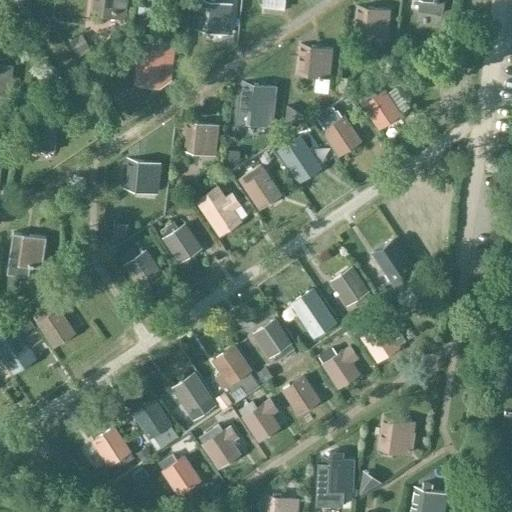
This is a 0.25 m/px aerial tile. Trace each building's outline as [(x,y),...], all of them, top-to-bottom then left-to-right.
[(126,10),(127,0),(94,0),(93,11),(106,13),(105,8),(126,10)] [(229,30),(233,1),(222,0),(201,0),(198,26),(229,30)] [(421,0),(421,8),(439,10),(440,0),(421,0)] [(386,37),(389,8),(358,5),(355,34),(386,37)] [(140,39),(134,83),(146,84),(148,70),(170,73),(173,43),(140,39)] [(328,76),(331,47),(301,43),(298,72),(328,76)] [(0,91),(10,93),(14,63),(0,61),(0,91)] [(243,80),(240,111),(246,111),(245,121),(265,123),(271,117),(274,84),(243,80)] [(383,92),(379,94),(374,86),(359,96),(364,105),(363,105),(379,128),(398,115),(383,92)] [(358,142),(342,118),(336,108),(319,120),(325,130),(340,154),(358,142)] [(57,148),(59,120),(26,117),(23,145),(57,148)] [(214,148),(217,123),(187,120),(184,150),(192,151),(193,146),(214,148)] [(495,144),(511,148),(511,135),(498,132),(495,144)] [(304,144),(298,147),(293,139),(279,148),(284,156),(300,180),(319,168),(304,144)] [(156,186),(159,161),(128,157),(124,189),(135,190),(136,184),(156,186)] [(263,172),(258,175),(253,167),(239,176),(244,184),(259,207),(278,195),(263,172)] [(239,221),(232,210),(241,204),(232,191),(226,195),(218,183),(195,198),(220,234),(239,221)] [(184,224),(178,228),(173,220),(160,229),(165,236),(164,237),(180,261),(200,248),(184,224)] [(41,266),(43,237),(11,234),(9,263),(41,266)] [(394,238),(373,252),(389,275),(394,282),(415,269),(409,261),(394,238)] [(145,250),(138,254),(134,247),(122,256),(126,262),(125,263),(140,287),(160,274),(145,250)] [(349,303),(367,291),(351,267),(333,279),(349,303)] [(337,327),(330,316),(314,292),(294,305),(317,340),(337,327)] [(58,311),(55,312),(50,304),(34,315),(39,323),(53,346),(73,333),(58,311)] [(293,349),(289,343),(273,319),(254,332),(270,356),(274,362),(293,349)] [(383,322),(363,335),(376,355),(397,341),(396,341),(402,337),(394,325),(388,328),(383,322)] [(18,336),(16,337),(11,329),(7,331),(3,324),(0,325),(0,351),(14,372),(34,359),(18,336)] [(332,345),(320,354),(324,361),(337,381),(356,369),(362,365),(349,345),(343,349),(337,352),(332,345)] [(258,383),(249,370),(233,346),(214,359),(230,383),(226,385),(235,399),(258,383)] [(304,375),(303,376),(298,368),(279,381),(297,409),(317,395),(304,375)] [(216,407),(209,397),(193,373),(174,385),(195,416),(200,412),(203,416),(216,407)] [(252,399),(240,407),(244,414),(258,435),(278,422),(271,412),(276,408),(269,397),(264,401),(257,405),(252,399)] [(177,435),(169,423),(153,399),(135,412),(151,435),(159,447),(177,435)] [(382,418),(380,445),(379,456),(389,457),(391,442),(412,444),(415,421),(382,418)] [(219,422),(200,435),(204,441),(217,462),(238,448),(231,439),(237,435),(230,424),(224,428),(223,428),(219,422)] [(133,457),(129,451),(114,426),(93,439),(109,464),(116,459),(119,466),(133,457)] [(182,455),(177,458),(172,452),(157,462),(162,469),(175,489),(195,475),(182,455)] [(322,489),(321,499),(331,500),(332,489),(333,489),(332,485),(355,486),(356,461),(339,460),(339,457),(329,457),(329,460),(323,459),(322,489)] [(360,475),(357,493),(372,483),(360,475)] [(443,511),(447,492),(431,490),(432,483),(422,482),(421,488),(412,486),(407,511),(443,511)] [(296,511),(298,499),(265,496),(264,511),(296,511)]
